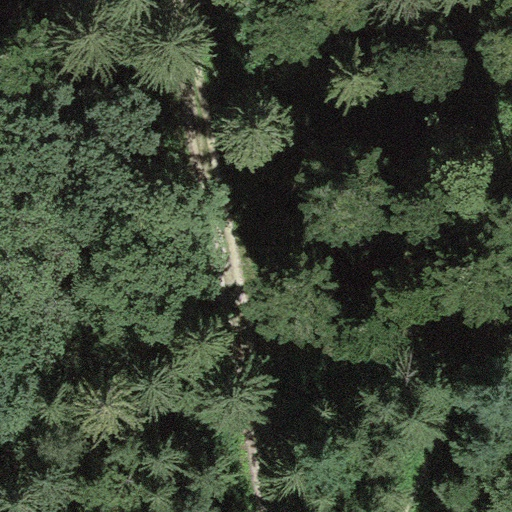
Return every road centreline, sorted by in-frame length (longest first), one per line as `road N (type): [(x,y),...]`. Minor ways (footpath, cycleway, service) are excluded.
road 1 (track): [(269,511),(256,390),(183,0)]
road 2 (track): [(374,511),(421,410),(511,269)]
